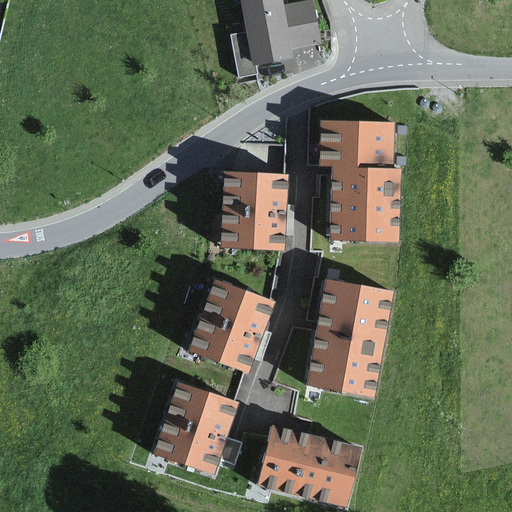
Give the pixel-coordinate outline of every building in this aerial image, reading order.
[(282,5),(280,0),(237,0),(244,32),(229,35),(237,77),(256,73),(254,66),(292,59),(290,50),(282,5)] [(312,0),(310,0),(282,5),(290,50),(321,44),(312,0)] [(389,125),(317,123),(316,165),(316,168),(327,168),(325,241),(397,243),(399,170),(388,170),(389,125)] [(406,126),(397,125),(397,134),(405,135),(406,126)] [(406,157),(397,156),(397,165),(405,166),(406,157)] [(282,174),(223,171),(216,247),(280,250),(285,174),(282,174)] [(275,302),(213,279),(185,351),(247,375),(275,302)] [(391,291),(319,279),(302,380),(374,393),(391,291)] [(236,403),(173,382),(149,454),(212,475),(217,459),(234,464),(242,442),(224,437),(236,403)] [(359,449),(271,425),(251,486),(341,511),(359,449)]
